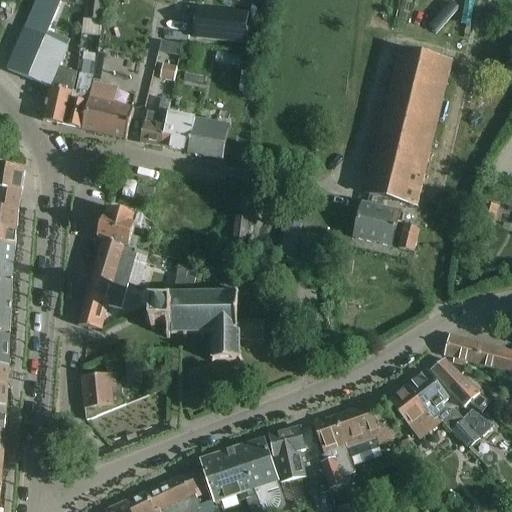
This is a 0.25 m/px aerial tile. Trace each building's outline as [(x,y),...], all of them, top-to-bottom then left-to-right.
[(55,0),(38,0),(36,5),(57,13),(62,2),(55,0)] [(104,15),(106,0),(86,0),(85,13),(104,15)] [(52,24),(57,13),(36,5),(32,15),(52,24)] [(194,7),(192,36),(242,41),(245,11),(194,7)] [(48,35),(52,24),(32,15),(27,26),(48,35)] [(42,49),(46,39),(25,30),(21,40),(42,49)] [(77,77),(66,72),(59,69),(68,48),(46,39),(42,49),(37,59),(33,69),(29,79),(50,89),(42,121),(56,124),(59,110),(69,112),(73,93),(77,77)] [(42,49),(21,40),(17,50),(37,59),(42,49)] [(33,69),(37,59),(17,50),(12,60),(33,69)] [(453,63),(401,51),(366,194),(419,207),(453,63)] [(33,69),(12,60),(8,70),(29,79),(33,69)] [(175,83),(178,69),(164,66),(161,80),(175,83)] [(82,129),(87,109),(93,81),(80,78),(76,94),(73,93),(69,112),(59,110),(56,124),(82,129)] [(126,141),(134,110),(104,102),(108,87),(94,84),(87,109),(82,129),(126,141)] [(163,148),(169,115),(171,104),(161,102),(158,116),(147,114),(141,144),(163,148)] [(230,126),(169,115),(163,148),(188,153),(187,154),(223,161),(230,126)] [(0,191),(21,195),(24,172),(0,165),(0,191)] [(138,186),(136,195),(153,199),(155,190),(138,186)] [(18,211),(21,195),(0,191),(0,228),(17,230),(18,211)] [(488,196),(481,222),(495,226),(502,199),(488,196)] [(440,201),(437,215),(450,218),(454,204),(440,201)] [(401,214),(364,204),(356,239),(393,248),(401,214)] [(138,218),(107,209),(98,239),(102,241),(123,247),(124,246),(135,250),(138,242),(132,239),(138,218)] [(244,245),(248,218),(235,216),(232,244),(244,245)] [(415,254),(421,230),(406,227),(400,250),(415,254)] [(0,246),(15,247),(17,230),(0,228),(0,246)] [(135,251),(135,250),(124,246),(123,247),(102,241),(79,327),(102,331),(108,308),(121,311),(138,252),(135,251)] [(0,278),(13,279),(15,247),(0,246),(0,278)] [(0,333),(11,334),(12,284),(0,283),(0,333)] [(265,340),(264,322),(238,323),(238,291),(234,291),(234,294),(221,295),(221,292),(218,292),(218,295),(203,295),(203,292),(201,292),(201,295),(187,296),(187,292),(184,292),(184,296),(170,296),(170,292),(168,292),(168,296),(164,296),(164,299),(168,299),(168,304),(156,305),(156,298),(152,298),(152,304),(146,304),(146,309),(152,309),(152,321),(146,321),(146,325),(151,325),(152,331),(155,331),(155,325),(167,325),(168,333),(164,333),(164,335),(168,335),(168,339),(170,339),(170,335),(185,335),(185,339),(187,339),(187,335),(202,335),(202,339),(205,339),(204,335),(213,335),(213,345),(210,345),(210,348),(213,347),(214,361),(240,361),(242,362),(243,360),(243,340),(265,340)] [(0,367),(9,368),(11,337),(0,336),(0,367)] [(481,367),(486,347),(451,338),(446,358),(455,360),(454,365),(466,368),(467,363),(481,367)] [(511,353),(486,347),(481,367),(511,374),(511,353)] [(444,361),(431,372),(459,403),(464,408),(469,403),(481,414),(490,403),(486,399),(444,361)] [(126,367),(128,386),(142,384),(141,366),(126,367)] [(0,406),(7,407),(9,368),(0,367),(0,406)] [(426,373),(407,388),(435,422),(438,420),(441,424),(443,423),(451,435),(453,433),(469,450),(481,441),(493,430),(472,413),(462,422),(454,412),(449,416),(442,406),(448,401),(428,376),(426,373)] [(115,374),(83,378),(82,378),(87,422),(91,420),(91,421),(97,418),(126,405),(122,397),(121,388),(117,388),(115,374)] [(407,388),(389,402),(420,442),(441,424),(438,420),(435,422),(407,388)] [(399,438),(386,405),(384,400),(336,418),(347,450),(349,454),(354,452),(353,448),(361,445),(363,452),(399,438)] [(355,474),(349,454),(347,450),(336,418),(315,426),(325,457),(327,463),(323,465),(325,472),(331,491),(343,486),(341,480),(355,474)] [(305,452),(300,430),(270,437),(275,460),(276,460),(282,485),(306,480),(302,464),(294,466),(292,456),(305,452)] [(501,449),(511,441),(504,430),(493,438),(501,449)] [(272,463),(265,441),(240,449),(263,511),(272,511),(274,511),(277,507),(280,502),(280,496),(278,490),(269,464),(272,463)] [(263,511),(240,449),(202,462),(216,504),(255,491),(256,495),(262,511),(263,511)] [(199,470),(183,478),(192,497),(196,495),(197,496),(209,492),(208,489),(199,470)] [(319,494),(331,491),(325,472),(313,475),(319,494)] [(167,485),(127,504),(130,511),(198,511),(199,511),(202,509),(197,496),(196,495),(192,497),(183,478),(167,485)] [(262,511),(256,495),(246,499),(250,511),(262,511)]
